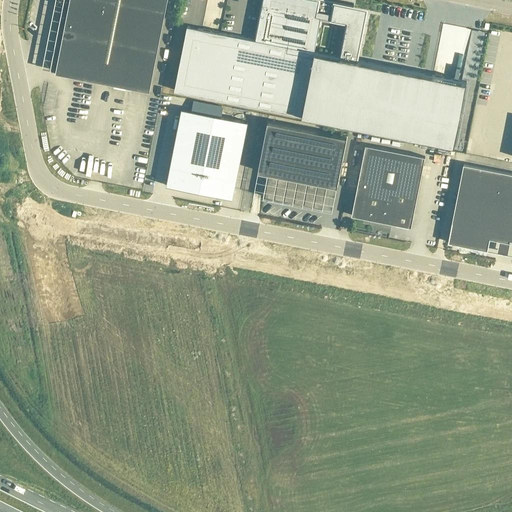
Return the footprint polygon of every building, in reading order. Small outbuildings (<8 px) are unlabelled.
[(148,89),(165,0),(63,0),(50,70),(148,89)] [(350,11),(351,6),(319,0),(263,0),(255,40),(187,26),(174,90),(302,116),(454,146),(467,82),(357,60),(366,15),(350,11)] [(181,108),(166,186),(232,199),(247,121),(181,108)] [(347,137),(267,121),(258,171),(267,173),(263,197),(322,209),(327,185),(337,187),(347,137)] [(365,145),(351,216),(354,216),(354,215),(392,223),(394,212),(413,216),(425,157),(365,145)] [(511,173),(464,164),(448,242),(488,250),(490,238),(511,242),(511,173)] [(261,200),(258,214),(316,225),(319,211),(261,200)]
